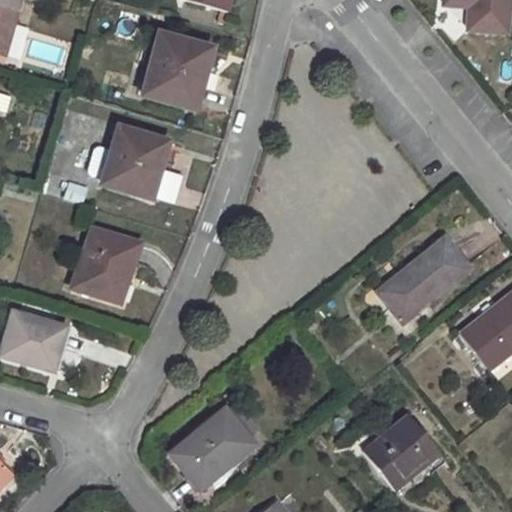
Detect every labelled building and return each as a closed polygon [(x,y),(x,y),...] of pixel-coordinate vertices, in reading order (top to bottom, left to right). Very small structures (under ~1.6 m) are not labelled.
[(0,0),(0,56),(5,58),(21,0),(0,0)] [(179,0),(180,1),(227,14),(231,0),(179,0)] [(471,10),(470,31),(505,34),(507,0),(444,0),(444,7),(471,10)] [(159,36),(142,96),(191,110),(201,73),(204,74),(211,50),(159,36)] [(9,97),(0,94),(0,113),(5,115),(9,97)] [(119,131),(103,187),(148,199),(158,166),(162,167),(168,144),(119,131)] [(82,204),(86,188),(68,184),(64,199),(82,204)] [(92,231),(72,289),(120,304),(140,245),(92,231)] [(398,283),(380,297),(402,325),(466,272),(445,242),(402,276),(406,281),(400,285),(398,283)] [(511,355),(511,293),(460,336),(490,374),(511,355)] [(13,315),(1,358),(52,373),(65,329),(13,315)] [(225,411),(216,418),(221,424),(230,417),(225,411)] [(199,436),(171,458),(199,491),(254,447),(230,417),(221,424),(216,418),(197,434),(199,436)] [(408,417),(363,453),(395,491),(439,455),(408,417)] [(0,465),(0,490),(13,477),(0,465)]
